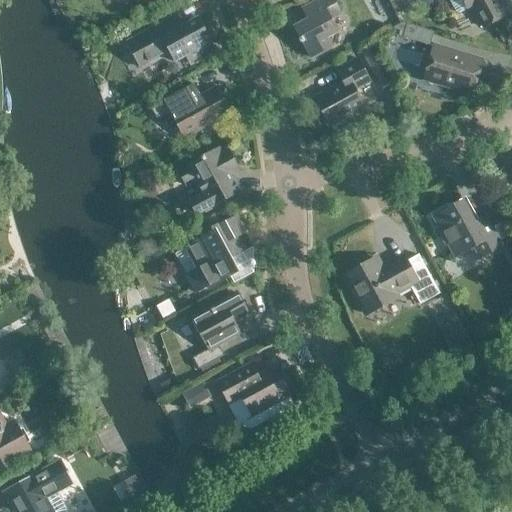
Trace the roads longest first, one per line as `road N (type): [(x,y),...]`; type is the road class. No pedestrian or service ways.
road 1 (residential): [(378,460),(309,320),(290,258),(284,187)]
road 2 (residential): [(284,187),(421,154),(503,125),(511,114)]
road 3 (residential): [(235,0),(269,99),(284,187)]
road 4 (tertiary): [(511,388),(378,460)]
road 5 (tertiary): [(387,479),(511,413)]
